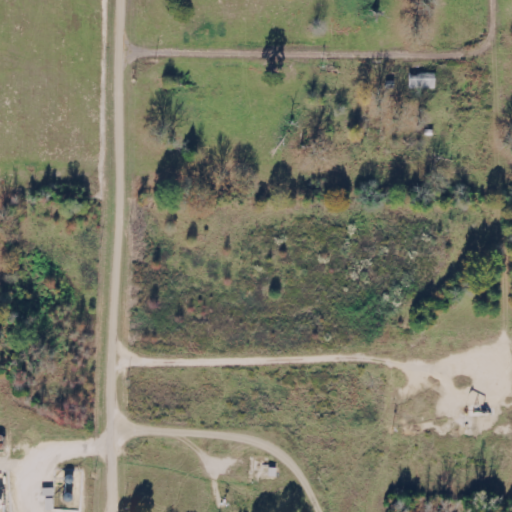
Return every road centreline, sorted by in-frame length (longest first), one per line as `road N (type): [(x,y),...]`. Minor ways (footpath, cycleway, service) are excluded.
road 1 (residential): [(130,0),(120,511)]
road 2 (residential): [(128,59),(511,64)]
road 3 (residential): [(129,210),(511,203)]
